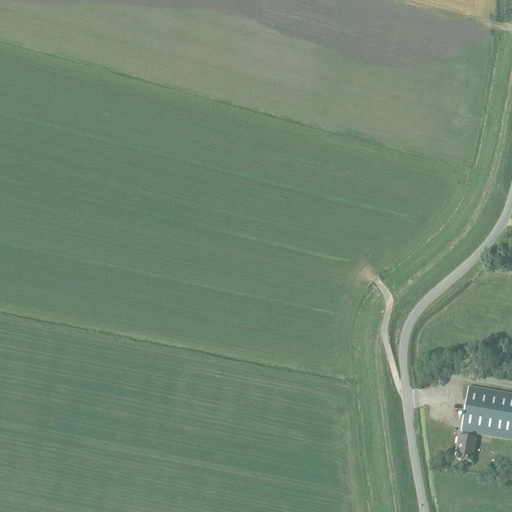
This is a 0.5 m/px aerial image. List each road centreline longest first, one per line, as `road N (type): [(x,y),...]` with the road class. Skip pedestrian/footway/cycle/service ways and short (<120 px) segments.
road 1 (unclassified): [(424,511),(404,335),(494,236),(511,198)]
road 2 (track): [(371,278),(392,301),(385,335),(397,383),(433,399)]
